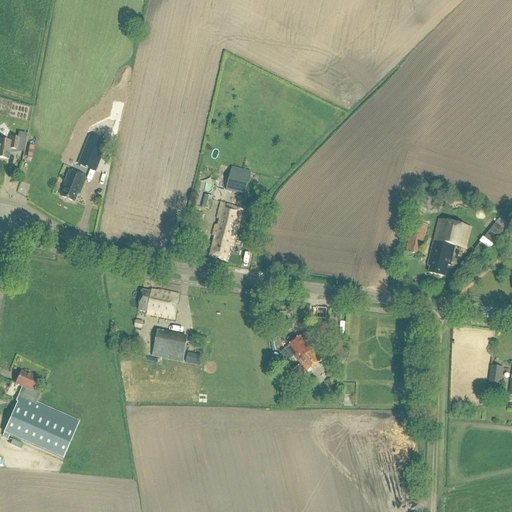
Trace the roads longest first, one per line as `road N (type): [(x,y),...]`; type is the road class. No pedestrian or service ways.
road 1 (tertiary): [(442,306),(138,262),(54,229)]
road 2 (unclassified): [(433,511),(442,306)]
